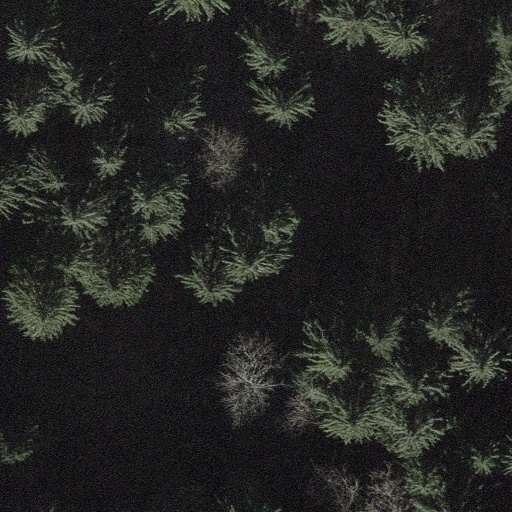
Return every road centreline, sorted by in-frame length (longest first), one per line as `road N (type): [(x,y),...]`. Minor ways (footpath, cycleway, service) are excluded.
road 1 (track): [(0,310),(153,397)]
road 2 (track): [(260,0),(392,18)]
